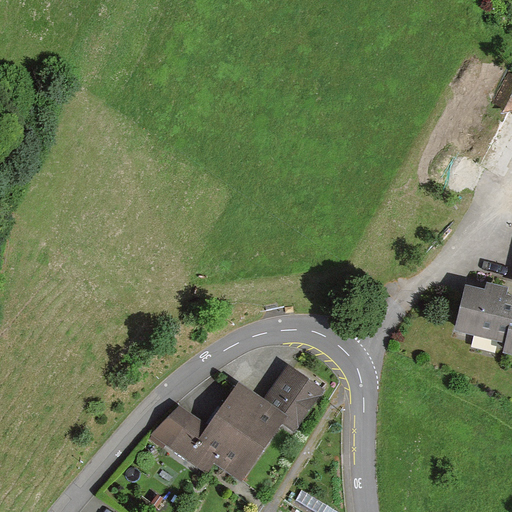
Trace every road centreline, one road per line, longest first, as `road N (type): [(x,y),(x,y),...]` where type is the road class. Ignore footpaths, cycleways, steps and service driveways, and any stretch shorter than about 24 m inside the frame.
road 1 (residential): [(348,353),(297,329),(227,349),(151,410),(64,511)]
road 2 (residential): [(348,353),(468,242),(511,156)]
road 3 (residential): [(367,511),(363,390),(348,353)]
